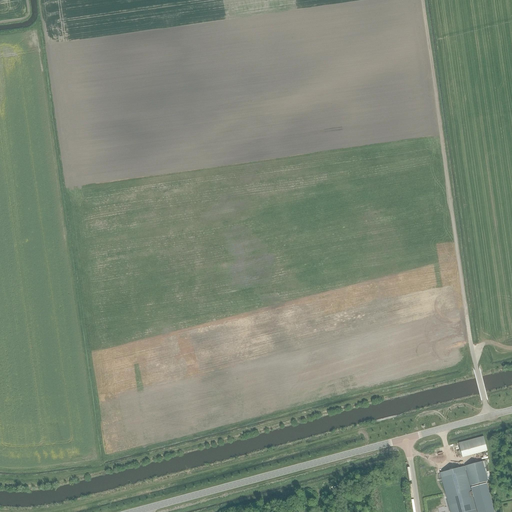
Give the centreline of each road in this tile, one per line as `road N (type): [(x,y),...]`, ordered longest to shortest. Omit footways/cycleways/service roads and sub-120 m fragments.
road 1 (unclassified): [(488,417),(438,105)]
road 2 (unclassified): [(134,511),(406,438)]
